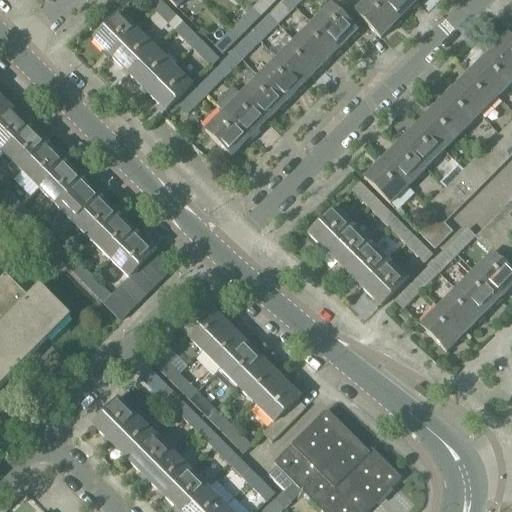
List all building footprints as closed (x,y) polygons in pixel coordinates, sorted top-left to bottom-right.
[(140,0),(155,15),(163,7),(156,0),(140,0)] [(164,0),(175,10),(176,10),(176,9),(184,0),(164,0)] [(272,0),(261,0),(249,13),(257,21),(275,3),(272,0)] [(286,0),(286,1),(294,9),(302,0),(286,0)] [(375,0),(367,0),(353,15),(361,22),(363,25),(379,41),(380,40),(379,40),(397,22),(382,7),(375,0)] [(375,0),(382,7),(397,22),(415,5),(410,0),(375,0)] [(286,1),(268,19),(276,27),(294,9),(286,1)] [(344,5),(335,14),(340,18),(352,31),(361,22),(353,15),(344,5)] [(155,15),(173,32),(181,24),(163,7),(155,15)] [(329,8),(311,26),(321,36),(337,52),(355,34),(356,34),(352,31),(340,18),(335,14),(329,8)] [(249,13),(231,31),(239,39),(257,21),(249,13)] [(93,42),(110,60),(120,50),(135,34),(118,17),(119,17),(118,16),(102,32),(92,42),(93,43),(93,42)] [(268,19),(250,37),(258,44),(276,27),(268,19)] [(173,32),(191,50),(199,42),(181,24),(173,32)] [(311,26),(293,44),(303,54),(319,70),(337,52),(321,36),(311,26)] [(239,39),(231,31),(214,49),(221,57),(239,39)] [(110,60),(128,77),(138,67),(153,52),(135,34),(120,50),(110,60)] [(250,37),(232,55),(240,63),(258,44),(250,37)] [(506,38),(488,56),(498,66),(511,80),(511,43),(506,37),(506,38)] [(199,42),(191,50),(209,69),(217,61),(199,42)] [(293,44),(275,62),(286,72),(301,88),(319,70),(303,54),(293,44)] [(128,77),(146,95),(156,85),(171,70),(153,52),(138,67),(128,77)] [(232,55),(215,72),(222,80),(240,63),(232,55)] [(488,56),(470,74),(480,84),(496,100),(511,83),(511,80),(498,66),(488,56)] [(275,62),(257,80),(268,90),(283,106),(301,88),(286,72),(275,62)] [(156,85),(146,95),(164,113),(163,114),(164,114),(174,104),(190,88),(190,87),(189,88),(171,70),(156,85)] [(215,72),(197,90),(205,98),(222,80),(215,72)] [(470,74),(453,92),(463,102),(478,118),(496,100),(480,84),(470,74)] [(257,80),(240,97),(250,108),(265,123),(283,106),(268,90),(257,80)] [(205,98),(197,90),(179,108),(187,116),(205,98)] [(214,107),(222,115),(232,126),(248,141),(265,123),(250,108),(240,97),(232,90),(214,107)] [(453,92),(435,109),(445,120),(460,135),(478,118),(463,102),(453,92)] [(0,122),(11,112),(0,101),(0,122)] [(435,109),(417,127),(427,138),(442,153),(460,135),(445,120),(435,109)] [(0,152),(3,156),(13,146),(29,130),(11,112),(0,122),(0,152)] [(232,126),(222,115),(204,133),(204,132),(203,133),(214,144),(230,160),(230,159),(248,141),(232,126)] [(511,129),(509,126),(500,134),(511,145),(511,129)] [(417,127),(399,145),(409,155),(425,171),(442,153),(427,138),(417,127)] [(16,178),(20,173),(31,163),(46,148),(29,130),(13,146),(3,156),(13,165),(8,170),(16,178)] [(511,145),(500,134),(492,143),(509,160),(511,156),(511,145)] [(484,151),(501,168),(509,160),(492,143),(484,151)] [(399,145),(381,163),(391,173),(407,189),(425,171),(409,155),(399,145)] [(20,173),(38,191),(48,180),(63,165),(46,148),(31,163),(20,173)] [(476,159),(493,176),(501,168),(484,151),(476,159)] [(476,159),(467,167),(484,184),(493,176),(476,159)] [(391,173),(381,163),(364,180),(363,180),(363,181),(373,191),(389,207),(389,206),(407,189),(391,173)] [(38,191),(56,209),(66,199),(82,183),(63,165),(48,180),(38,191)] [(459,176),(476,193),(484,184),(467,167),(459,176)] [(451,184),(468,201),(476,193),(459,176),(451,184)] [(56,209),(74,227),(84,217),(100,201),(82,183),(66,199),(56,209)] [(443,192),(460,209),(468,201),(451,184),(443,192)] [(351,193),(369,212),(377,204),(359,185),(351,193)] [(0,203),(13,217),(21,209),(3,191),(0,193),(0,203)] [(443,192),(434,201),(451,217),(460,209),(443,192)] [(74,227),(91,244),(102,234),(117,219),(100,201),(84,217),(74,227)] [(435,218),(443,226),(451,217),(434,201),(426,209),(435,217),(435,218)] [(369,212),(387,230),(395,222),(377,204),(369,212)] [(511,211),(507,206),(499,215),(511,227),(511,211)] [(13,217),(32,235),(39,227),(21,209),(13,217)] [(308,237),(325,255),(335,245),(351,229),(334,212),(333,211),(317,227),(307,237),(308,238),(308,237)] [(511,227),(499,215),(490,223),(508,240),(511,236),(511,227)] [(417,235),(425,243),(443,226),(435,218),(417,235)] [(91,244),(109,263),(120,252),(135,237),(117,219),(102,234),(91,244)] [(387,230),(404,247),(413,239),(395,222),(387,230)] [(490,223),(482,231),(500,248),(508,240),(490,223)] [(443,226),(425,243),(434,252),(451,234),(443,226)] [(32,235),(48,252),(56,244),(39,227),(32,235)] [(325,255),(343,273),(353,263),(369,247),(351,229),(335,245),(325,255)] [(466,231),(447,249),(455,258),(474,239),(466,231)] [(474,239),(491,257),(500,248),(482,231),(474,239)] [(127,281),(136,273),(138,271),(144,265),(153,255),(154,255),(153,254),(153,255),(135,237),(120,252),(109,263),(127,280),(127,281)] [(413,239),(404,247),(423,266),(431,257),(413,239)] [(511,243),(508,240),(500,248),(511,260),(511,243)] [(48,252),(67,271),(75,263),(56,244),(48,252)] [(343,273),(361,290),(371,280),(386,265),(369,247),(353,263),(343,273)] [(511,260),(500,248),(491,257),(501,267),(511,277),(511,276),(511,260)] [(447,249),(429,267),(437,275),(455,258),(447,249)] [(153,255),(144,265),(162,281),(170,273),(153,255)] [(491,257),(473,275),(483,285),(498,301),(511,286),(511,277),(501,267),(491,257)] [(67,271),(84,288),(92,280),(75,263),(67,271)] [(138,271),(136,273),(153,290),(162,281),(144,265),(138,271)] [(371,280),(361,290),(379,309),(389,299),(405,283),(405,282),(404,283),(386,265),(371,280)] [(429,267),(412,285),(420,293),(437,275),(429,267)] [(127,281),(127,282),(144,298),(153,290),(136,273),(127,281)] [(473,275),(455,293),(465,303),(480,318),(498,301),(483,285),(473,275)] [(92,280),(84,288),(103,307),(111,299),(92,280)] [(127,282),(119,290),(136,307),(144,298),(127,282)] [(420,293),(412,285),(394,303),(401,311),(420,293)] [(0,388),(36,353),(68,320),(38,289),(16,311),(5,301),(0,305),(0,388)] [(119,290),(111,299),(127,315),(136,307),(119,290)] [(455,293),(437,311),(447,321),(463,336),(480,318),(465,303),(455,293)] [(127,315),(111,299),(103,307),(119,324),(127,315)] [(184,336),(201,354),(211,344),(226,328),(209,311),(210,311),(209,310),(193,326),(183,336),(184,337),(184,336)] [(447,321),(437,311),(420,328),(419,328),(429,339),(445,355),(446,354),(445,354),(463,336),(447,321)] [(201,354),(219,372),(229,362),(237,353),(244,346),(226,328),(211,344),(201,354)] [(219,372),(236,389),(246,379),(262,364),(244,346),(237,353),(229,362),(219,372)] [(152,367),(164,379),(172,371),(160,359),(152,367)] [(236,389),(254,408),(265,398),(280,382),(262,364),(246,379),(236,389)] [(148,371),(139,379),(152,391),(160,383),(148,371)] [(170,385),(182,396),(190,389),(178,377),(170,385)] [(271,426),(272,427),(279,420),(283,416),(296,403),(299,400),(297,399),(280,382),(265,398),(254,408),(272,425),(271,426)] [(178,401),(166,389),(158,397),(169,409),(178,401)] [(188,403),(200,414),(208,406),(196,395),(188,403)] [(92,428),(110,446),(120,436),(135,420),(118,403),(118,402),(117,402),(101,418),(91,428),(92,428)] [(283,416),(279,420),(287,428),(304,411),(296,403),(283,416)] [(195,419),(184,407),(176,415),(187,427),(195,419)] [(206,420),(218,432),(226,424),(214,413),(206,420)] [(319,511),(368,511),(377,504),(375,502),(386,491),(388,493),(400,481),(371,452),(368,456),(340,428),(326,413),(289,450),(273,465),(276,468),(294,485),(301,493),(319,511)] [(110,446),(127,463),(137,454),(153,438),(135,420),(120,436),(110,446)] [(279,420),(272,427),(262,437),(270,445),(287,428),(279,420)] [(213,436),(202,425),(193,433),(205,444),(213,436)] [(224,438),(236,450),(244,442),(232,430),(224,438)] [(127,463),(145,481),(155,471),(171,456),(153,438),(137,454),(127,463)] [(231,454),(219,442),(211,450),(223,462),(231,454)] [(145,481),(163,499),(173,489),(188,473),(171,456),(155,471),(145,481)] [(249,472),(237,460),(229,468),(241,480),(249,472)] [(285,494),(294,485),(276,468),(267,477),(285,494)] [(163,499),(175,511),(184,511),(190,507),(206,491),(188,473),(173,489),(163,499)] [(267,490),(255,478),(247,486),(259,498),(267,490)] [(294,485),(285,494),(282,497),(290,505),(301,493),(294,485)] [(184,511),(221,511),(224,509),(206,491),(190,507),(184,511)] [(276,503),(266,511),(282,511),(283,511),(276,503)]
